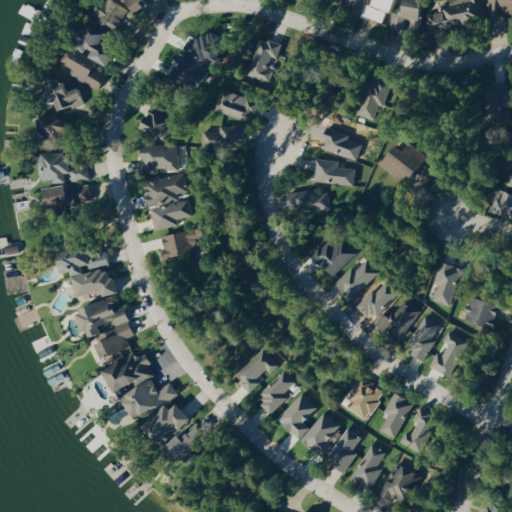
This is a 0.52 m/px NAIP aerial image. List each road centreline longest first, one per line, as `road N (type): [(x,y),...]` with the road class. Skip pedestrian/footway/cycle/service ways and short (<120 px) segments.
road 1 (residential): [(362,511),(261,442),(213,392),(154,302),(131,236),(117,162),(118,114),(154,41),(190,8),(251,6)]
road 2 (residential): [(276,136),(265,212),(297,281),(375,350),(489,414)]
road 3 (residential): [(251,6),(396,56),(511,55)]
road 4 (residential): [(397,191),(424,171),(432,149),(419,129),(390,129),(377,146),(377,176),(397,191)]
road 5 (residential): [(455,511),(511,349)]
